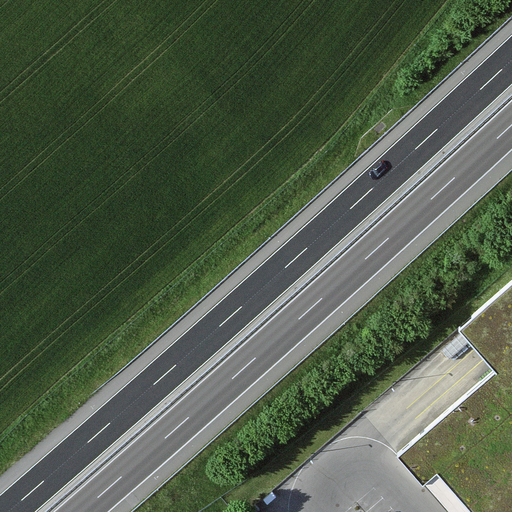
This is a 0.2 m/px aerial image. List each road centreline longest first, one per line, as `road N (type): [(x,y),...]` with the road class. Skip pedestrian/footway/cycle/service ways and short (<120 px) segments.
road 1 (motorway): [(511,59),(8,511)]
road 2 (motorway): [(80,511),(511,124)]
